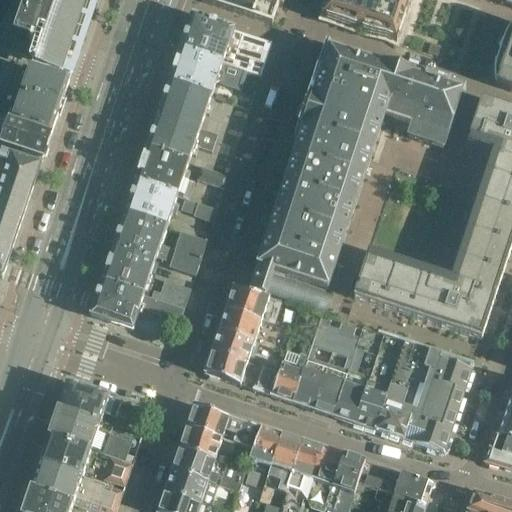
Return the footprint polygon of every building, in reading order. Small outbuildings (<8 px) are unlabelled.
[(24,0),(12,38),(34,46),(39,48),(34,62),(61,71),(68,49),(79,53),(96,0),(24,0)] [(282,7),(262,0),(202,0),(200,3),(271,27),(278,7),(282,8),(282,7)] [(327,0),(321,17),(322,17),(320,22),(324,23),(325,24),(331,26),(355,34),(361,36),(391,46),(391,45),(396,47),(397,42),(411,0),(327,0)] [(192,18),(181,51),(223,65),(223,66),(249,75),(256,77),(256,76),(260,78),(271,45),(192,18)] [(511,28),(509,31),(504,39),(503,41),(499,54),(494,69),(493,75),(494,80),(495,85),(497,88),(499,88),(504,91),(511,93),(511,28)] [(258,267),(257,269),(275,275),(267,296),(327,315),(333,295),(285,280),(286,277),(327,290),(384,117),(412,126),(408,138),(442,149),(460,93),(413,78),(413,76),(383,66),(383,68),(329,50),(313,98),(311,98),(308,106),(309,107),(304,120),(303,119),(301,128),(302,129),(291,165),(257,267),(258,267)] [(172,76),(169,85),(212,99),(212,100),(227,105),(235,82),(231,81),(232,79),(246,83),(249,75),(223,66),(223,65),(181,51),(177,61),(172,76)] [(15,94),(20,96),(60,110),(63,100),(62,100),(68,83),(29,69),(24,86),(18,84),(15,94)] [(163,102),(158,117),(201,131),(212,100),(212,99),(169,85),(166,94),(163,102)] [(4,121),(11,123),(51,136),(56,119),(57,120),(60,110),(20,96),(15,94),(11,106),(8,105),(4,121)] [(368,254),(353,300),(481,342),(511,246),(511,109),(481,100),(468,139),(466,145),(492,154),(450,281),(368,254)] [(147,150),(146,150),(189,165),(195,149),(214,155),(220,138),(201,131),(158,117),(157,119),(158,119),(153,134),(152,134),(149,142),(150,142),(147,150)] [(0,149),(32,160),(32,159),(42,162),(51,136),(11,123),(4,121),(0,119),(0,149)] [(135,185),(136,185),(178,199),(178,200),(189,203),(195,185),(184,182),(189,165),(146,150),(135,185)] [(0,280),(2,281),(9,262),(8,261),(33,187),(34,187),(40,169),(27,165),(28,164),(10,158),(2,155),(2,156),(0,155),(0,280)] [(196,183),(219,190),(219,189),(223,190),(227,178),(223,176),(201,169),(196,183)] [(125,216),(124,218),(167,232),(172,215),(175,216),(177,211),(194,216),(193,218),(212,225),(216,212),(197,206),(184,202),(182,208),(175,206),(178,200),(178,199),(136,185),(133,193),(130,201),(125,216)] [(116,241),(113,250),(156,265),(157,261),(166,264),(165,268),(170,270),(194,278),(205,245),(180,236),(175,253),(165,250),(165,249),(161,248),(167,232),(124,218),(119,233),(116,241)] [(105,274),(102,284),(144,298),(156,265),(113,250),(105,274)] [(257,269),(248,294),(266,300),(267,296),(275,275),(257,269)] [(165,283),(158,303),(179,310),(183,311),(190,291),(165,283)] [(144,298),(102,284),(99,292),(98,292),(90,317),(106,323),(106,324),(115,327),(115,326),(132,331),(133,327),(136,328),(139,316),(152,320),(153,316),(180,325),(183,311),(179,310),(158,303),(144,298)] [(226,309),(225,311),(262,324),(268,326),(275,304),(269,302),(266,300),(248,294),(232,289),(227,305),(226,310),(226,309)] [(223,317),(218,332),(254,345),(262,324),(225,311),(225,313),(224,317),(223,317)] [(212,352),(211,353),(248,366),(250,358),(254,359),(259,347),(254,345),(218,332),(213,348),(214,348),(212,353),(212,352)] [(383,339),(364,332),(357,350),(376,357),(383,339)] [(248,366),(211,353),(210,355),(211,356),(209,361),(205,371),(206,371),(206,375),(209,377),(208,377),(240,388),(253,392),(261,370),(248,366)] [(299,356),(299,357),(286,353),(278,376),(271,398),(272,399),(273,398),(294,406),(309,359),(299,356)] [(309,359),(294,406),(313,412),(329,366),(329,365),(309,359)] [(434,373),(431,383),(464,394),(471,372),(438,361),(438,362),(434,373)] [(329,366),(313,412),(334,419),(345,387),(349,373),(329,366)] [(261,370),(253,392),(271,398),(278,376),(261,370)] [(345,387),(334,419),(354,426),(367,386),(369,380),(349,373),(345,387)] [(424,404),(457,414),(464,394),(431,383),(429,391),(424,404)] [(68,385),(59,412),(100,426),(104,417),(116,421),(121,404),(109,399),(68,385)] [(367,386),(354,426),(375,433),(383,411),(387,401),(389,393),(367,386)] [(511,402),(510,401),(497,438),(511,442),(511,402)] [(418,424),(450,434),(457,414),(424,404),(421,415),(418,424)] [(186,428),(186,429),(235,447),(252,453),(261,430),(230,420),(211,414),(211,413),(200,410),(195,409),(194,409),(192,411),(187,428),(186,428)] [(383,411),(375,433),(404,442),(411,421),(383,411)] [(49,438),(91,453),(117,461),(126,435),(100,427),(100,426),(59,412),(58,412),(49,438)] [(411,421),(404,442),(440,455),(444,452),(450,434),(418,424),(411,421)] [(184,435),(179,450),(216,463),(219,451),(231,456),(235,447),(222,442),(186,429),(184,436),(184,435)] [(249,462),(250,463),(246,472),(259,476),(254,490),(263,494),(271,470),(282,438),(273,435),(269,434),(269,433),(261,430),(252,453),(249,462)] [(49,438),(40,465),(82,479),(91,453),(49,438)] [(282,438),(271,470),(263,494),(259,505),(268,508),(267,511),(279,511),(291,477),(302,444),(295,442),(294,442),(282,438)] [(511,442),(497,438),(491,452),(511,458),(511,442)] [(291,477),(279,511),(303,511),(306,505),(313,484),(324,451),(302,444),(291,477)] [(172,471),(172,472),(208,485),(238,495),(245,474),(215,464),(216,463),(179,450),(174,466),(174,467),(172,471)] [(324,451),(313,484),(306,505),(310,511),(313,511),(324,511),(332,490),(342,458),(324,451)] [(511,458),(491,452),(489,451),(486,462),(489,467),(511,473),(511,458)] [(342,458),(332,490),(324,511),(349,511),(354,497),(358,487),(365,465),(342,458)] [(133,467),(110,459),(107,471),(128,478),(133,467)] [(40,465),(31,491),(73,506),(91,511),(116,511),(123,493),(82,479),(40,465)] [(378,493),(393,498),(425,509),(426,508),(425,508),(427,504),(432,491),(431,490),(431,491),(429,487),(429,486),(400,477),(365,466),(359,486),(378,493)] [(124,489),(128,478),(107,471),(103,482),(124,489)] [(170,479),(165,494),(201,506),(211,509),(218,489),(208,485),(172,472),(171,474),(171,475),(170,479)] [(24,511),(71,511),(73,506),(31,491),(24,511)] [(378,511),(424,511),(425,509),(393,498),(378,493),(375,501),(382,504),(378,511)] [(159,511),(209,511),(211,509),(201,506),(165,494),(160,510),(159,511)] [(473,500),(468,511),(511,511),(511,506),(479,497),(479,498),(473,500)]
